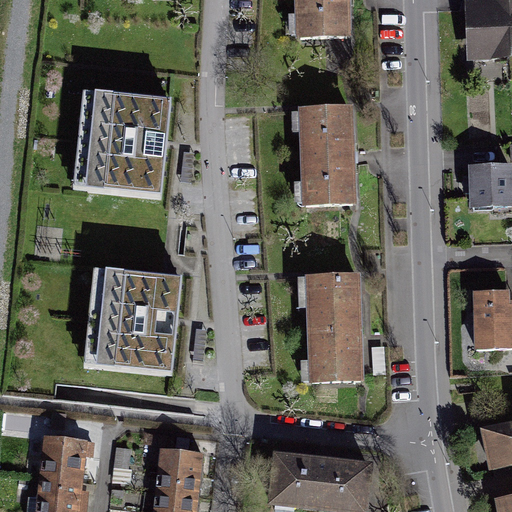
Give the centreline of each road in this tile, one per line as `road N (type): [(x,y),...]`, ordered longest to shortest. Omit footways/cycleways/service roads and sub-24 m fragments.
road 1 (residential): [(414,0),(432,443)]
road 2 (residential): [(235,423),(211,112),(219,0)]
road 3 (residential): [(432,443),(235,423)]
